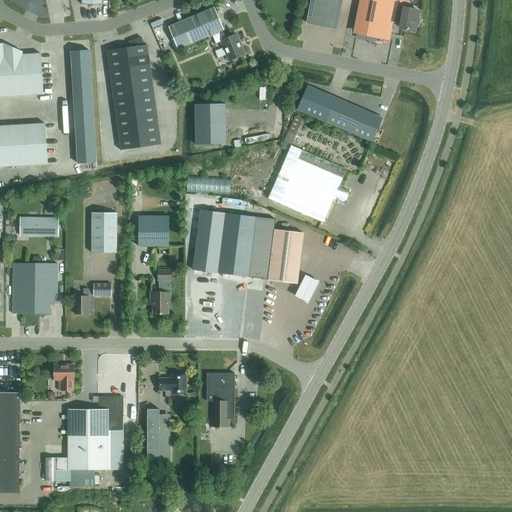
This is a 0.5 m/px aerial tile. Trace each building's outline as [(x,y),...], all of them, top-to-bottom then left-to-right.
[(341,0),(308,0),(304,26),(335,32),(341,0)] [(397,2),(399,4),(410,0),(358,0),(352,36),(388,43),(392,24),(390,24),(393,3),(397,2)] [(402,8),(399,4),(397,2),(393,3),(390,24),(392,24),(398,26),(397,31),(415,34),(417,24),(418,24),(419,19),(418,19),(419,11),(402,8)] [(178,49),(212,35),(223,30),(224,30),(215,8),(169,27),(178,49)] [(226,39),(223,30),(212,35),(216,44),(221,41),(230,61),(245,54),(236,34),(226,39)] [(129,42),(130,47),(127,48),(129,58),(149,55),(147,45),(144,45),(141,37),(129,42)] [(19,53),(1,45),(3,78),(21,76),(19,56),(19,53)] [(108,61),(129,58),(127,48),(107,50),(108,61)] [(71,63),(90,62),(90,50),(71,52),(71,63)] [(37,55),(19,56),(21,76),(39,75),(37,55)] [(129,58),(130,68),(150,65),(149,55),(129,58)] [(129,58),(108,61),(110,70),(130,68),(129,58)] [(90,62),(71,63),(72,73),(91,72),(90,62)] [(130,68),(131,78),(151,75),(150,65),(130,68)] [(130,68),(110,70),(111,80),(131,78),(130,68)] [(91,72),(72,73),(73,83),(91,82),(91,72)] [(21,76),(22,97),(40,96),(39,75),(21,76)] [(131,78),(133,87),(153,85),(151,75),(131,78)] [(3,78),(4,98),(22,97),(21,76),(3,78)] [(131,78),(111,80),(113,90),(133,87),(131,78)] [(319,91),(322,85),(315,81),(312,87),(319,91)] [(91,82),(73,83),(73,93),(92,92),(91,82)] [(153,85),(133,87),(134,97),(154,95),(153,85)] [(133,87),(113,90),(114,100),(134,97),(133,87)] [(308,87),(298,109),(373,140),(382,118),(308,87)] [(92,92),(73,93),(74,103),(93,102),(92,92)] [(134,97),(135,107),(155,105),(154,95),(134,97)] [(134,97),(114,100),(115,110),(135,107),(134,97)] [(93,102),(74,103),(75,113),(93,112),(93,102)] [(135,107),(137,117),(157,114),(155,105),(135,107)] [(135,107),(115,110),(117,120),(137,117),(135,107)] [(93,112),(75,113),(75,123),(94,122),(93,112)] [(137,117),(138,127),(158,124),(157,114),(137,117)] [(291,145),(303,119),(295,115),(284,140),(281,147),(289,150),(291,145)] [(137,117),(117,120),(118,130),(138,127),(137,117)] [(94,122),(75,123),(76,133),(95,132),(94,122)] [(45,123),(22,125),(24,145),(46,144),(45,123)] [(138,127),(140,137),(160,134),(158,124),(138,127)] [(24,145),(22,125),(0,126),(0,130),(1,146),(24,145)] [(138,127),(118,130),(119,140),(140,137),(138,127)] [(203,151),(202,129),(193,129),(193,151),(203,151)] [(95,132),(76,133),(76,143),(95,142),(95,132)] [(140,137),(141,147),(161,144),(160,134),(140,137)] [(140,137),(119,140),(121,150),(141,147),(140,137)] [(95,142),(76,143),(77,153),(96,152),(95,142)] [(24,145),(25,165),(48,164),(46,144),(24,145)] [(2,167),(25,165),(24,145),(1,146),(2,167)] [(289,150),(268,198),(322,222),(324,223),(334,199),(345,204),(350,192),(339,188),(347,169),(291,145),(289,150)] [(96,152),(77,153),(78,163),(96,162),(96,152)] [(197,166),(187,165),(187,174),(197,174),(197,166)] [(231,178),(188,176),(187,193),(230,196),(231,178)] [(56,210),(56,194),(48,194),(48,209),(56,210)] [(198,271),(219,273),(226,213),(205,211),(198,271)] [(117,253),(117,213),(92,213),(92,253),(117,253)] [(298,283),(304,233),(274,230),(275,219),(226,213),(219,273),(268,279),(298,283)] [(169,246),(169,216),(139,216),(139,246),(169,246)] [(57,218),(19,218),(19,237),(57,237),(57,218)] [(32,263),(20,263),(13,263),(13,313),(39,314),(43,318),(47,313),(50,313),(50,303),(57,303),(58,264),(47,263),(47,257),(32,257),(32,263)] [(171,280),(171,270),(158,270),(158,280),(171,280)] [(321,280),(307,272),(296,294),(310,301),(321,280)] [(215,305),(216,281),(205,280),(205,305),(215,305)] [(112,296),(112,284),(94,284),(93,296),(112,296)] [(88,314),(88,288),(83,288),(83,296),(75,296),(75,314),(88,314)] [(171,300),(171,292),(151,292),(151,300),(153,300),(153,314),(168,314),(168,300),(171,300)] [(74,380),(74,365),(54,365),(54,380),(64,380),(64,390),(74,390),(74,380)] [(235,419),(235,374),(232,374),(207,374),(207,402),(211,402),(211,427),(230,427),(230,419),(235,419)] [(172,393),(187,393),(187,375),(172,375),(172,378),(159,378),(159,390),(172,390),(172,393)] [(20,393),(0,392),(0,462),(20,463),(20,393)] [(98,396),(98,397),(93,397),(93,403),(98,403),(98,409),(68,409),(68,458),(57,458),(57,459),(57,470),(68,470),(123,470),(124,396),(98,396)] [(160,419),(160,409),(148,409),(147,460),(170,460),(170,419),(160,419)] [(57,459),(45,459),(46,482),(56,482),(57,459)] [(20,463),(0,462),(0,472),(20,473),(20,463)] [(20,473),(0,472),(0,492),(19,493),(20,473)]
